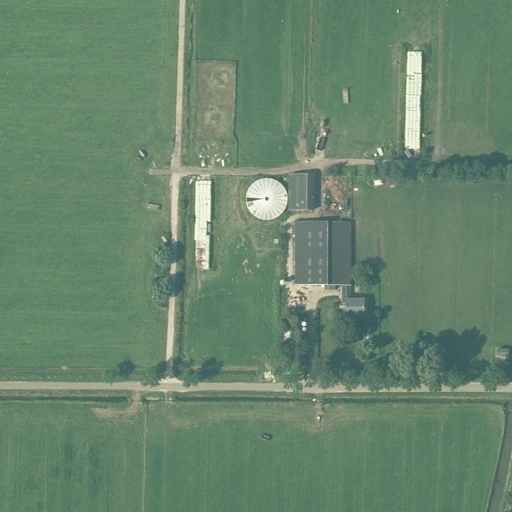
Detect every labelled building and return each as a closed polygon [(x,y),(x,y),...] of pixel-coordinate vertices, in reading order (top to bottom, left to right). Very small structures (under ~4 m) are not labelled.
[(219,152),(218,165),(233,165),(233,144),(207,144),(207,152),(219,152)] [(288,176),(288,196),(288,211),(313,211),(313,176),(288,176)] [(200,177),(198,232),(210,232),(211,177),(200,177)] [(269,219),(276,218),(283,210),(288,196),(285,187),(279,180),(269,177),(260,178),(254,182),(249,188),(246,199),(249,208),(254,215),(261,218),(269,219)] [(341,300),(345,300),(345,315),(364,315),(364,300),(354,300),(354,296),(350,296),(350,286),(350,223),(295,223),(295,286),(341,286),(341,300)] [(283,332),(284,343),(293,342),(292,331),(283,332)]
